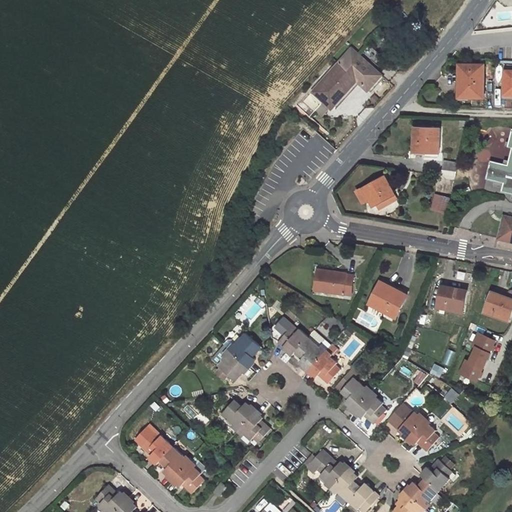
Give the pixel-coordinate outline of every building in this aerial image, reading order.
[(360,57),(375,69),(377,67),(374,64),(381,56),(370,46),(360,57)] [(352,49),(340,63),(344,67),(356,53),(352,49)] [(340,63),(314,92),(324,100),(322,103),(328,108),(331,104),(334,106),(357,80),(368,90),(381,75),(375,69),(360,57),(356,53),(344,67),(340,63)] [(484,98),(484,64),(459,64),(459,98),(484,98)] [(313,90),(303,102),(314,112),(316,110),(322,103),(324,100),(314,92),(313,90)] [(328,108),(322,103),(316,110),(321,115),(328,108)] [(438,153),(439,130),(415,129),(414,152),(438,153)] [(511,129),(508,147),(511,148),(508,165),(491,161),(486,179),(504,183),(502,191),(511,193),(511,129)] [(447,171),(446,176),(456,177),(459,164),(445,161),(443,170),(447,171)] [(395,195),(385,176),(358,191),(364,203),(370,200),(374,198),(377,204),(395,195)] [(446,213),(450,197),(436,194),(432,210),(446,213)] [(511,217),(504,216),(499,238),(511,241),(511,217)] [(315,289),(351,294),(355,276),(347,274),(347,273),(329,271),(329,275),(318,273),(315,289)] [(408,295),(381,281),(370,304),(387,313),(388,311),(397,316),(408,295)] [(438,306),(461,311),(462,305),(465,306),(468,291),(443,285),(438,306)] [(511,314),(511,298),(492,292),(485,312),(507,320),(509,314),(511,315),(511,314)] [(279,342),(293,354),(296,351),(309,337),(301,329),(300,330),(294,325),(279,342)] [(309,337),(296,351),(304,358),(301,361),(310,370),(326,351),(332,345),(315,330),(309,337)] [(478,384),(497,341),(477,332),(470,347),(475,349),(470,361),(465,359),(458,375),(478,384)] [(232,349),(250,365),(257,358),(254,355),(263,346),(250,334),(245,339),(243,337),(238,343),(233,339),(230,340),(226,344),(232,349)] [(212,357),(220,363),(232,349),(226,344),(225,343),(212,357)] [(326,351),(332,357),(339,350),(332,344),(332,345),(326,351)] [(250,365),(232,349),(220,363),(222,365),(217,372),(225,378),(230,372),(238,379),(250,365)] [(337,365),(339,363),(332,357),(326,351),(310,370),(318,377),(321,374),(331,383),(342,370),(337,365)] [(355,378),(360,374),(353,368),(336,386),(342,391),(350,398),(348,400),(346,402),(356,410),(372,393),(355,378)] [(340,394),(348,400),(350,398),(342,391),(340,394)] [(382,406),(384,404),(372,393),(356,410),(364,418),(366,415),(376,423),(388,410),(382,406)] [(238,397),(236,399),(244,406),(246,404),(238,397)] [(240,428),(256,410),(247,402),(246,404),(244,406),(236,399),(223,413),(240,428)] [(388,420),(408,437),(424,419),(416,411),(414,413),(404,403),(388,420)] [(262,420),(265,417),(256,410),(240,428),(252,440),(254,438),(260,442),(272,429),(262,420)] [(435,433),(437,431),(424,419),(408,437),(416,445),(419,442),(429,451),(440,437),(435,433)] [(174,446),(163,435),(161,437),(156,432),(144,445),(153,454),(150,456),(157,463),(160,460),(174,446)] [(160,460),(168,467),(164,471),(173,479),(190,461),(174,446),(160,460)] [(321,476),(333,486),(349,468),(342,461),(339,464),(330,455),(330,454),(324,448),(308,466),(315,472),(318,469),(323,473),(321,476)] [(184,483),(194,493),(205,480),(200,475),(207,467),(195,456),(190,461),(173,479),(181,486),(184,483)] [(426,478),(441,490),(452,478),(450,477),(454,471),(452,469),(456,464),(450,458),(445,464),(442,461),(440,459),(432,469),(429,466),(422,474),(426,478)] [(359,477),(349,468),(333,486),(350,501),(363,487),(356,480),(359,477)] [(426,478),(420,485),(416,481),(407,491),(425,507),(441,490),(426,478)] [(220,496),(228,487),(225,483),(222,481),(214,491),(220,496)] [(363,487),(350,501),(359,510),(360,509),(364,511),(366,511),(380,496),(366,483),(363,487)] [(114,511),(128,498),(121,491),(119,494),(109,485),(97,498),(102,503),(100,505),(107,511),(114,511)] [(407,491),(401,498),(404,501),(395,511),(421,511),(425,507),(407,491)] [(135,511),(134,510),(137,507),(128,498),(114,511),(135,511)] [(280,511),(271,503),(262,511),(280,511)]
